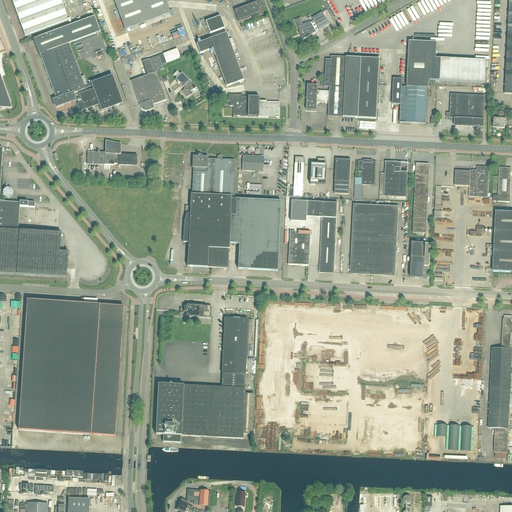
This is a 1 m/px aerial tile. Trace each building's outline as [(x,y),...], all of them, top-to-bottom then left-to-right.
[(11,0),(25,37),(25,36),(68,21),(60,0),(11,0)] [(113,0),(124,28),(125,31),(170,14),(164,0),(113,0)] [(256,2),(234,10),(238,22),(261,14),(256,2)] [(329,25),(322,13),(312,19),(314,22),(311,23),(311,22),(303,25),(300,19),(295,21),(300,33),(299,34),(299,35),(301,34),(304,39),(310,36),(316,33),(316,32),(319,31),(329,25)] [(53,100),(56,108),(76,101),(73,94),(85,89),(68,44),(100,33),(94,17),(33,39),(39,55),(40,55),(56,99),(53,100)] [(220,18),(206,24),(211,36),(225,30),(220,18)] [(226,33),(196,44),(200,54),(213,50),(226,87),(244,81),(226,33)] [(427,89),(430,81),(485,84),(486,61),(436,59),(437,43),(409,42),(406,98),(401,98),(402,80),(393,80),(392,105),(401,105),(400,123),(425,124),(427,89)] [(147,112),(148,112),(154,110),(152,106),(166,101),(156,73),(164,70),(162,66),(180,59),(177,49),(163,55),(142,62),(147,76),(131,82),(140,108),(141,109),(141,110),(142,111),(143,111),(143,112),(144,112),(145,112),(146,112),(147,112)] [(329,92),(318,91),(318,90),(318,86),(308,86),(306,112),(316,112),(317,102),(329,102),(328,117),(376,120),(380,60),(331,57),(331,61),(326,60),(325,87),(330,88),(329,92)] [(186,88),(184,90),(182,92),(186,98),(192,95),(190,91),(192,90),(193,90),(196,88),(193,84),(192,84),(189,81),(190,80),(189,80),(182,73),(182,72),(174,81),(175,81),(175,80),(177,83),(180,86),(180,85),(182,87),(182,88),(184,86),(186,88)] [(0,108),(3,109),(3,108),(4,108),(5,107),(6,107),(7,106),(7,104),(8,103),(8,102),(9,101),(0,75),(0,108)] [(101,112),(123,104),(112,76),(90,84),(93,89),(79,95),(82,103),(77,105),(80,112),(99,105),(101,112)] [(259,98),(248,97),(242,97),(242,96),(228,95),(228,102),(229,102),(229,107),(233,107),(233,116),(278,118),(279,107),(279,103),(266,102),(266,101),(259,101),(259,98)] [(483,121),(485,96),(451,95),(449,121),(455,122),(455,127),(474,127),(474,128),(476,128),(476,129),(480,129),(480,128),(482,128),(483,128),(483,121)] [(505,112),(499,112),(498,116),(499,116),(498,119),(493,119),(493,125),(493,126),(493,128),(493,127),(500,128),(500,129),(505,129),(505,123),(505,120),(505,119),(505,112)] [(122,146),(106,143),(106,147),(105,157),(122,157),(122,149),(122,146)] [(0,148),(0,273),(66,278),(68,252),(60,252),(61,233),(18,231),(19,207),(37,208),(37,205),(20,203),(0,201),(0,187),(2,149),(0,148)] [(124,166),(136,166),(137,156),(105,155),(87,154),(87,165),(114,166),(114,164),(118,164),(118,166),(124,166)] [(238,270),(277,272),(281,202),(236,200),(236,198),(234,196),(235,174),(234,174),(234,161),(223,160),(222,160),(222,159),(222,158),(222,157),(221,157),(221,156),(220,156),(219,156),(218,156),(217,157),(217,158),(217,159),(217,160),(208,159),(208,157),(203,157),(202,156),(201,155),(200,155),(199,155),(199,157),(192,157),(192,168),(193,168),(192,195),(191,194),(190,201),(190,214),(186,214),(184,223),(183,243),(188,243),(187,267),(227,269),(228,250),(229,250),(229,244),(239,245),(238,270)] [(263,157),(243,156),(242,171),(263,172),(263,157)] [(294,164),(293,188),(302,188),(303,164),(304,158),(295,158),(295,157),(294,164)] [(325,165),(325,159),(317,159),(317,165),(311,164),(310,184),(325,185),(326,165),(325,165)] [(336,160),(334,194),(349,195),(351,161),(336,160)] [(355,185),(362,185),(362,186),(375,186),(376,162),(368,162),(359,161),(358,173),(359,173),(359,178),(355,178),(355,185)] [(379,196),(384,197),(406,198),(408,164),(386,163),(385,174),(380,174),(379,196)] [(430,165),(416,164),(412,233),(426,234),(430,165)] [(469,198),(475,198),(488,198),(489,168),(487,168),(479,167),(479,171),(471,171),(471,172),(455,171),(455,187),(470,187),(469,198)] [(499,168),(498,196),(498,202),(510,203),(511,169),(499,168)] [(293,188),(292,215),(301,215),(302,188),(293,188)] [(8,191),(7,191),(6,191),(6,192),(5,192),(5,193),(4,193),(4,194),(4,195),(3,195),(3,196),(3,197),(4,197),(4,198),(5,199),(5,200),(6,200),(7,200),(7,201),(8,201),(9,201),(10,201),(11,200),(12,200),(12,199),(13,199),(13,198),(13,197),(13,196),(13,195),(13,194),(13,193),(12,193),(12,192),(11,192),(11,191),(10,191),(9,191),(8,191)] [(337,205),(322,204),(306,203),(306,218),(322,219),(319,274),(334,274),(337,205)] [(350,275),(395,277),(399,207),(354,205),(350,275)] [(511,212),(496,212),(493,272),(511,273),(511,212)] [(290,232),(288,265),(308,266),(310,235),(295,234),(295,232),(290,232)] [(412,243),(410,278),(429,279),(430,244),(412,243)] [(99,305),(27,300),(24,340),(18,431),(91,435),(115,437),(123,307),(99,305)] [(183,313),(189,313),(189,317),(210,319),(211,307),(186,305),(186,307),(184,307),(183,313)] [(223,340),(222,374),(238,374),(238,378),(245,378),(245,375),(247,340),(248,320),(224,319),(223,340)] [(511,320),(503,320),(502,340),(502,349),(492,349),(488,429),(495,429),(494,453),(507,454),(511,351),(511,320)] [(433,451),(434,407),(427,407),(425,450),(433,451)] [(154,426),(154,432),(171,432),(171,418),(167,418),(167,426),(154,426)] [(441,455),(429,455),(429,452),(426,452),(426,460),(441,460),(441,455)] [(210,507),(211,492),(200,491),(187,490),(186,501),(190,501),(194,501),(199,502),(199,506),(207,506),(210,507)] [(244,507),(245,493),(237,492),(236,506),(244,507)] [(397,494),(387,494),(387,505),(394,505),(393,501),(397,501),(397,494)] [(408,505),(409,504),(410,503),(411,502),(411,501),(411,500),(411,498),(410,497),(409,497),(407,496),(406,496),(405,497),(404,498),(403,499),(403,500),(403,501),(404,503),(404,504),(405,504),(407,505),(408,505)] [(88,511),(89,499),(68,499),(67,511),(88,511)] [(180,502),(179,505),(191,511),(193,507),(188,505),(189,503),(181,500),(180,502)]
